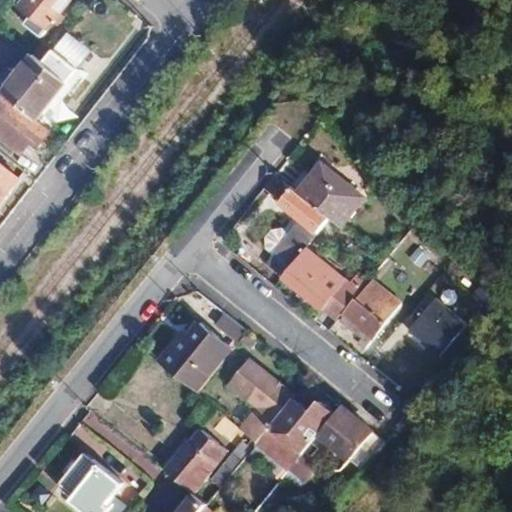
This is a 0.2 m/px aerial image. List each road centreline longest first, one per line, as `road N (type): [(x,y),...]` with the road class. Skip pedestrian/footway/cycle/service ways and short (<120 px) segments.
road 1 (residential): [(163,2),(189,24),(0,269)]
road 2 (residential): [(0,476),(189,242)]
road 3 (residential): [(189,242),(371,402)]
road 4 (residential): [(189,242),(280,130)]
